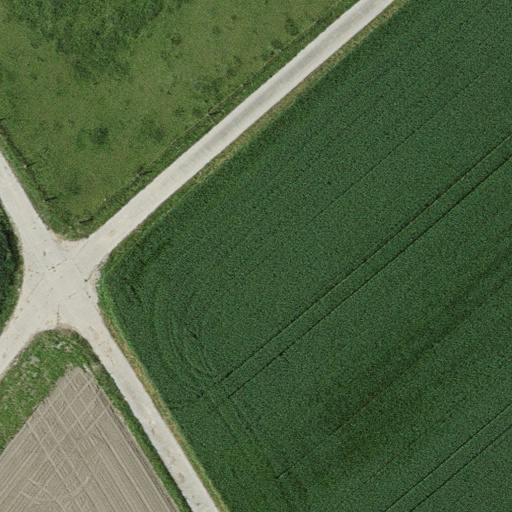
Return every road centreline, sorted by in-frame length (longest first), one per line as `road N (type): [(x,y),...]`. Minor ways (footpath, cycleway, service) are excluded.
road 1 (track): [(0,356),(60,275),(376,0)]
road 2 (track): [(204,511),(0,176)]
